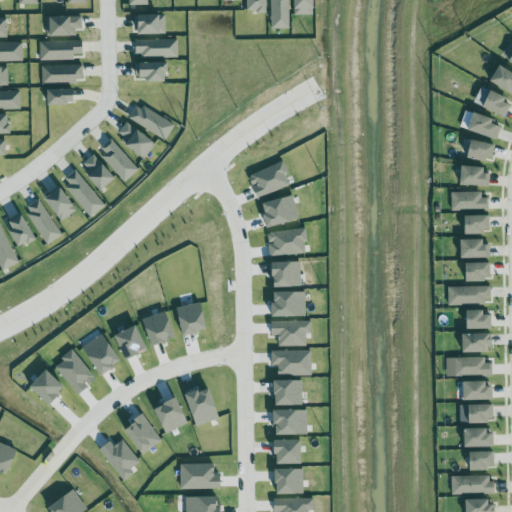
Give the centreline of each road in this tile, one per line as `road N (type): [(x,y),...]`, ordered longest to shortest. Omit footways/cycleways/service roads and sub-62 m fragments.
road 1 (tertiary): [(318,93),(241,142),(46,311),(0,332)]
road 2 (residential): [(208,171),(227,196),(240,239),(245,511)]
road 3 (residential): [(15,511),(122,400),(173,374),(245,357)]
road 4 (residential): [(0,191),(103,106),(106,0)]
